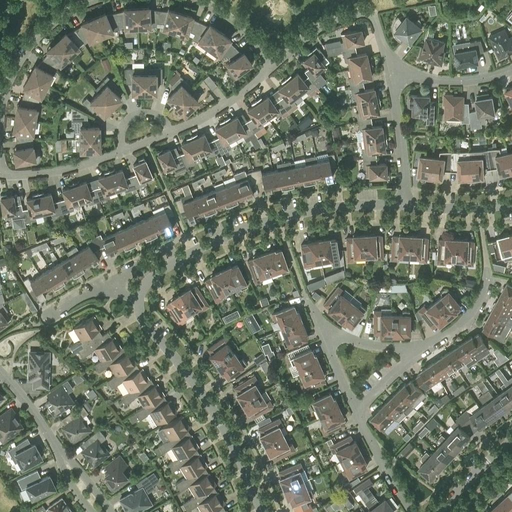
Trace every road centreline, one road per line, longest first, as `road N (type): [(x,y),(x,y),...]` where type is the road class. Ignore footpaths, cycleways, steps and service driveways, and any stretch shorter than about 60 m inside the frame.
road 1 (tertiary): [(139,298),(172,263),(256,225),(320,209),(404,205)]
road 2 (tertiary): [(261,511),(201,393),(142,322),(139,298)]
road 3 (residential): [(94,0),(63,14),(27,48),(0,115)]
road 4 (residential): [(404,205),(392,76)]
road 5 (residential): [(0,173),(53,170),(122,151)]
road 6 (residential): [(168,132),(213,111),(272,66)]
road 7 (residential): [(392,76),(456,81),(511,70)]
